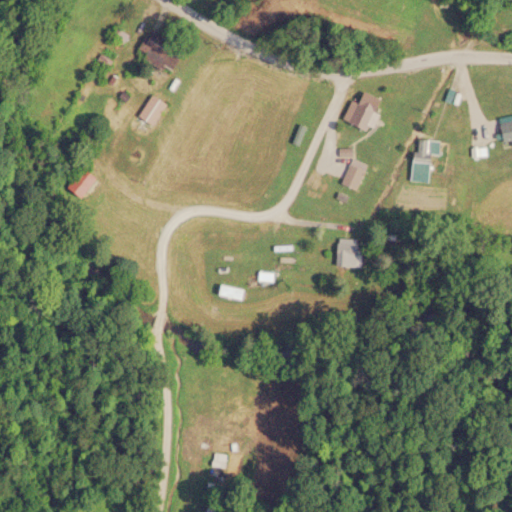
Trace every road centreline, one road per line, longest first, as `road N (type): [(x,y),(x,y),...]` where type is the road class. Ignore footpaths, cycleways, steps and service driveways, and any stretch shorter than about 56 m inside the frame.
road 1 (track): [(343,69),(278,207),(247,215),(194,208),(164,238),(165,412),(155,511)]
road 2 (tertiary): [(511,54),(313,66),(237,39),(172,0)]
